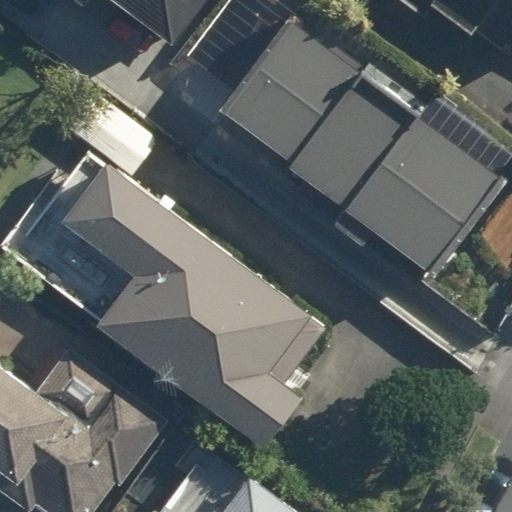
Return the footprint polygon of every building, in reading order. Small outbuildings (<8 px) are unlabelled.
[(76,0),(82,4),(85,0),(109,0),(167,43),(199,0),(76,0)] [(511,146),(323,0),(300,0),(221,102),(440,273),(511,180),(511,146)] [(511,0),(398,0),(423,18),(431,8),(495,56),(511,33),(511,0)] [(131,179),(104,159),(59,219),(132,274),(97,321),(262,445),(299,397),(280,383),(324,324),(131,179)] [(0,365),(0,492),(27,511),(33,511),(39,504),(50,511),(100,511),(162,423),(55,348),(29,386),(0,365)] [(298,511),(199,435),(178,462),(198,477),(170,511),(156,511),(154,510),(152,511),(298,511)]
